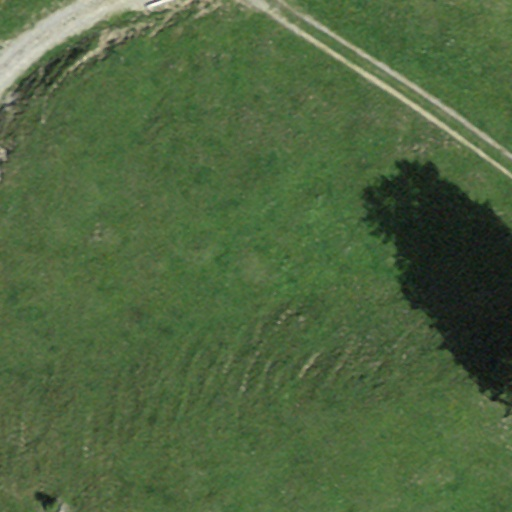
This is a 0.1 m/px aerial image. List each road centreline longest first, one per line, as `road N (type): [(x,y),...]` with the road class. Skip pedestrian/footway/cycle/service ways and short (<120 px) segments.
road 1 (track): [(261,0),(511,167)]
road 2 (track): [(110,0),(12,59),(0,75)]
